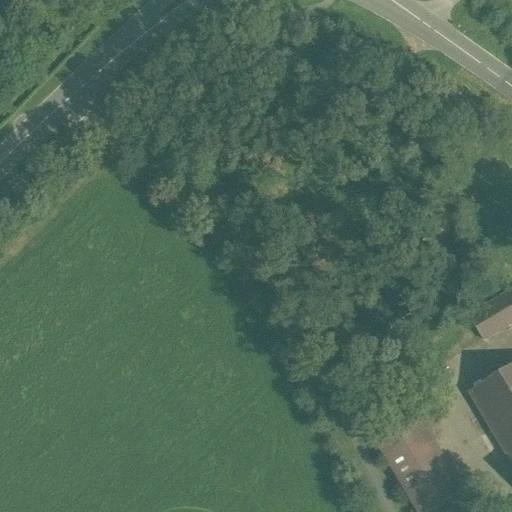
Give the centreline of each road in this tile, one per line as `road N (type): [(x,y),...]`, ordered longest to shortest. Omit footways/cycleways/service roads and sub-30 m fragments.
road 1 (secondary): [(181,0),(0,162)]
road 2 (tertiary): [(511,87),(380,0)]
